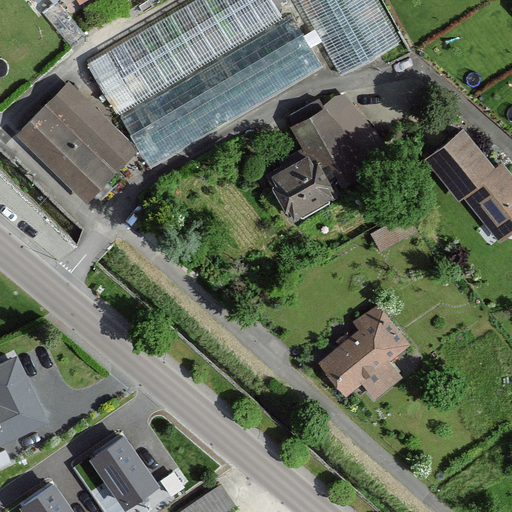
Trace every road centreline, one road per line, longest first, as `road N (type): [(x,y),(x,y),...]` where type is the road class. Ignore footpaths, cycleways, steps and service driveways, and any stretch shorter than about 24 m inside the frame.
road 1 (residential): [(0,141),(95,222),(140,247),(443,511)]
road 2 (secondary): [(0,254),(311,511)]
